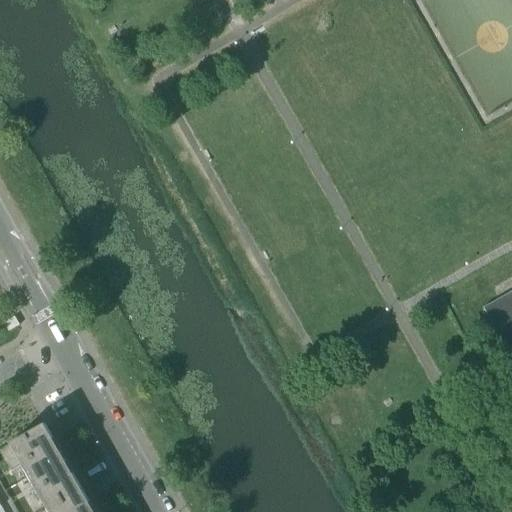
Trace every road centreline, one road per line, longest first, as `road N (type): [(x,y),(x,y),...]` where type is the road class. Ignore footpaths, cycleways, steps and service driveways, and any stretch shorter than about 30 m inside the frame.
road 1 (residential): [(155,511),(59,344)]
road 2 (residential): [(59,344),(0,239)]
